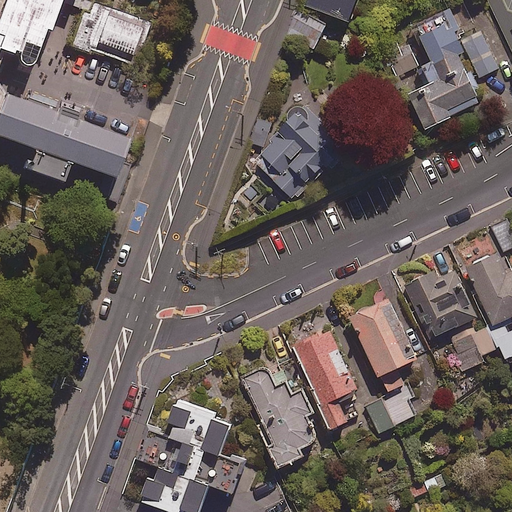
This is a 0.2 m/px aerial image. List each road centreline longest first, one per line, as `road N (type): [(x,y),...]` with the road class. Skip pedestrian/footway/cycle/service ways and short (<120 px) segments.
road 1 (unclassified): [(511,158),(278,275),(181,309),(134,314)]
road 2 (tertiary): [(246,0),(134,314)]
road 3 (tertiary): [(134,314),(59,511)]
